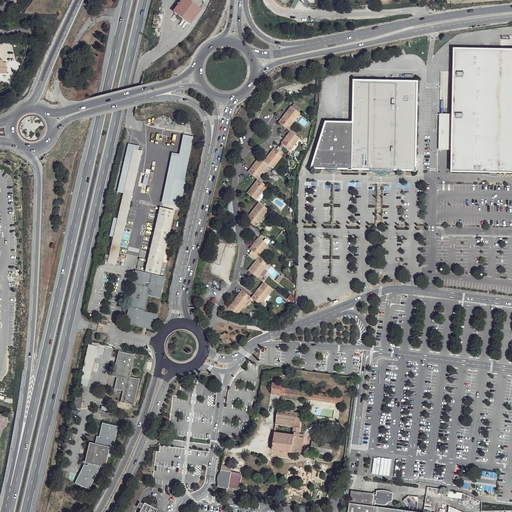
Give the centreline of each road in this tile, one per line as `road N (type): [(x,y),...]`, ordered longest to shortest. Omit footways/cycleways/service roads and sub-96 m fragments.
road 1 (motorway): [(129,0),(9,511)]
road 2 (motorway): [(25,511),(143,0)]
road 3 (motorway): [(28,147),(40,173),(32,329),(4,511)]
road 4 (unclassified): [(511,302),(389,287),(257,339),(236,357),(216,358),(203,347)]
road 5 (unclassified): [(194,363),(226,372),(271,343),(511,368)]
road 6 (secondary): [(254,77),(274,62),(511,18)]
road 7 (secondary): [(190,325),(183,298),(230,98)]
road 8 (secondary): [(211,145),(170,326)]
road 9 (residential): [(431,18),(415,9),(290,14),(269,0)]
road 10 (secondary): [(163,358),(98,511)]
road 11 (secondary): [(107,511),(176,367)]
road 12 (secondary): [(198,63),(179,78),(48,112)]
road 13 (secondary): [(431,18),(299,48)]
